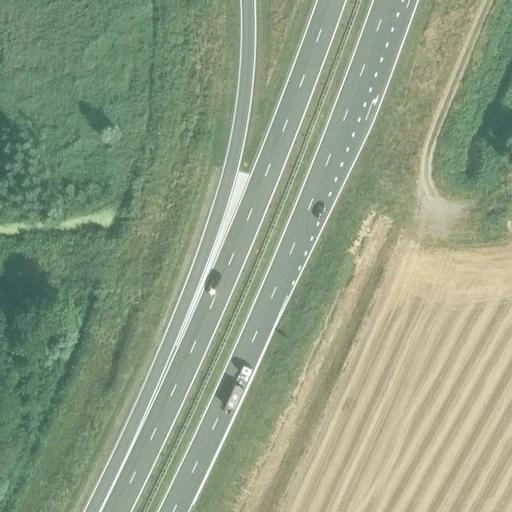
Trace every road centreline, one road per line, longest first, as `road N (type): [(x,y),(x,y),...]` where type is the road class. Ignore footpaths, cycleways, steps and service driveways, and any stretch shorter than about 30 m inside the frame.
road 1 (trunk): [(330,0),(292,104),(109,511)]
road 2 (trunk): [(172,511),(250,346),(387,0)]
road 3 (trunk): [(246,0),(244,91),(221,202),(101,511)]
road 4 (track): [(490,0),(428,152),(442,227)]
